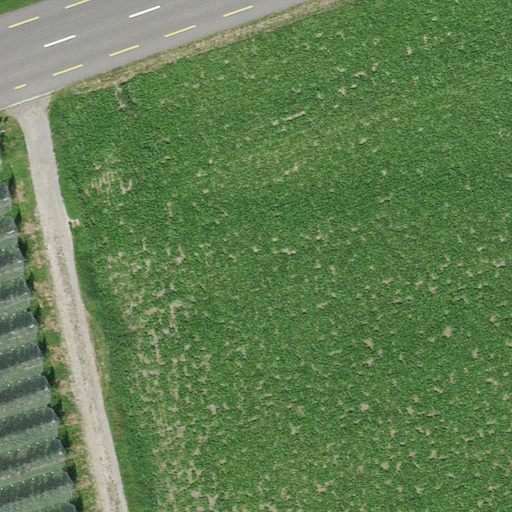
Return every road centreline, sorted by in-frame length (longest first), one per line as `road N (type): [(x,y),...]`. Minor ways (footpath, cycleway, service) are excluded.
road 1 (track): [(26,55),(125,511)]
road 2 (primary): [(0,64),(189,0)]
